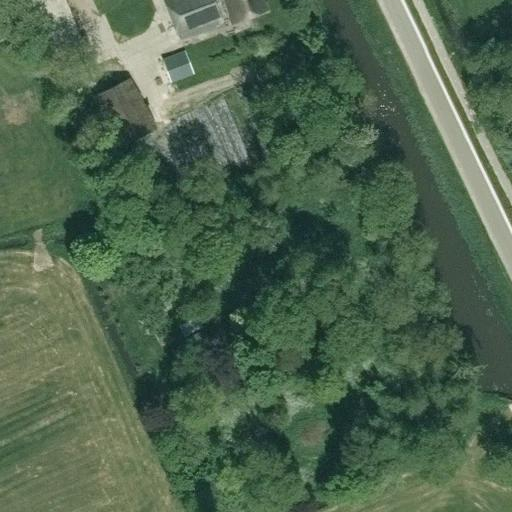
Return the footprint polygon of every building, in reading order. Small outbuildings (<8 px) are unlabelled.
[(31,0),(58,62),(86,49),(91,47),(86,36),(81,38),(64,0),(31,0)] [(105,0),(110,41),(151,36),(147,0),(105,0)] [(233,23),(265,10),(261,0),(162,0),(179,39),(223,22),(222,18),(230,15),(233,23)] [(182,49),(156,59),(165,83),(192,73),(182,49)] [(129,79),(94,97),(119,147),(155,129),(129,79)]
